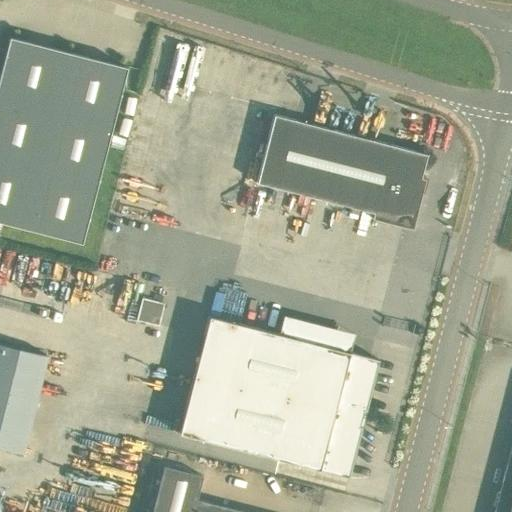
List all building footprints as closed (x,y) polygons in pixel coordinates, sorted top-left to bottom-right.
[(0,221),(81,242),(126,67),(9,37),(0,71),(0,221)] [(412,228),(425,178),(421,177),(427,153),(274,114),(256,183),(374,213),(372,218),(412,228)] [(157,216),(123,212),(117,262),(135,264),(136,258),(161,261),(164,238),(155,237),(157,216)] [(159,326),(165,303),(142,297),(136,320),(159,326)] [(350,352),(209,316),(179,433),(320,469),(319,470),(349,477),(379,359),(350,351),(350,352)] [(331,324),(329,335),(357,340),(359,329),(331,324)] [(0,448),(23,454),(48,355),(0,343),(0,448)] [(150,511),(250,511),(196,498),(202,475),(163,465),(150,511)]
